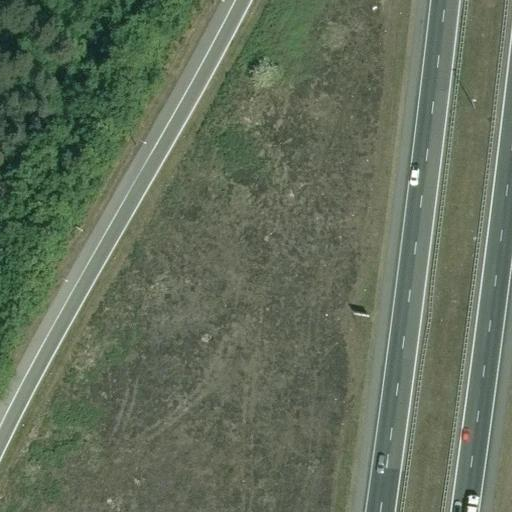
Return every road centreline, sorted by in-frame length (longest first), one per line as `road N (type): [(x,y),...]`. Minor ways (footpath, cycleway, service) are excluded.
road 1 (motorway): [(444,0),(378,511)]
road 2 (motorway): [(239,0),(0,447)]
road 3 (motorway): [(462,511),(511,151)]
